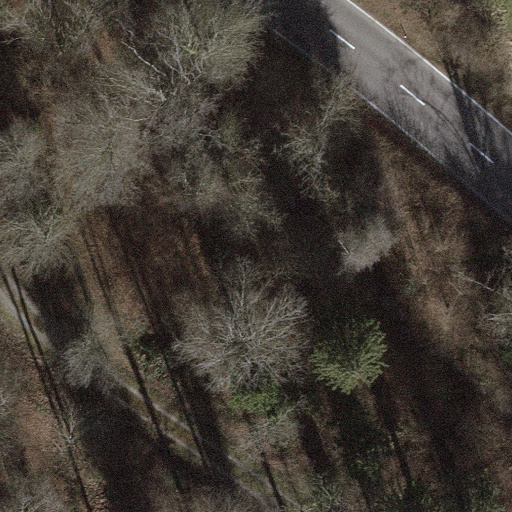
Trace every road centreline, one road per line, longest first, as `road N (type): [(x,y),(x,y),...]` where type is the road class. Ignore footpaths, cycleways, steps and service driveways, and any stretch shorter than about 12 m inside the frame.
road 1 (track): [(0,295),(256,511)]
road 2 (tertiary): [(282,0),(352,46),(511,179)]
